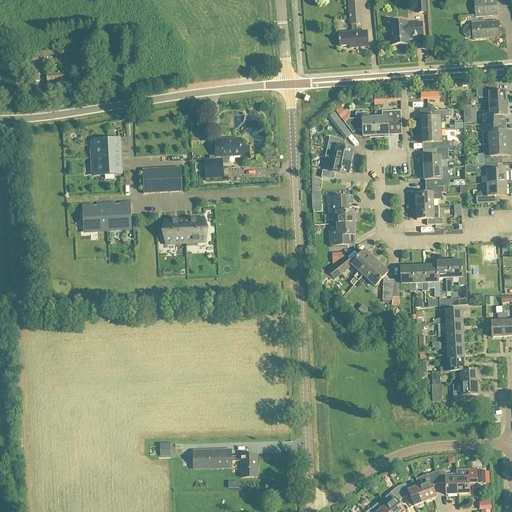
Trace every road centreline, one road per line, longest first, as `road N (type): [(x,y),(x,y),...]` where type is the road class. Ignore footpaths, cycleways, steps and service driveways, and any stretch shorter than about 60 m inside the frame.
road 1 (tertiary): [(310,501),(290,84)]
road 2 (residential): [(290,84),(0,119)]
road 3 (residential): [(511,217),(469,238),(387,238),(378,158),(404,157)]
road 4 (residential): [(290,84),(511,69)]
road 5 (tertiary): [(508,442),(410,450),(338,497),(310,501)]
